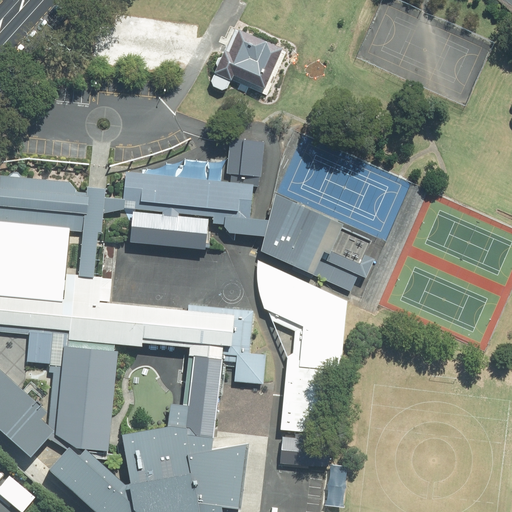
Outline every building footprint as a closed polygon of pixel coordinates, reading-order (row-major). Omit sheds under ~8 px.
[(290,52),(312,0),(280,0),(264,36),(260,34),(264,25),(247,17),(231,53),(226,51),(212,81),(215,87),(224,90),(230,88),(233,89),(238,77),(281,96),(289,78),(275,72),(285,50),(290,52)] [(266,141),(230,137),(226,173),(232,173),(261,176),(263,176),(266,141)] [(0,224),(85,232),(86,223),(75,222),(77,202),(88,203),(89,191),(78,190),(78,188),(71,181),(1,174),(2,162),(0,162),(0,224)] [(142,199),(240,209),(241,198),(243,185),(255,186),(260,186),(261,176),(232,173),(231,181),(128,171),(127,185),(144,187),(142,199)] [(231,232),(267,234),(270,219),(251,217),(253,199),(241,198),(240,209),(142,199),(144,187),(127,185),(126,198),(107,197),(107,187),(89,185),(89,191),(88,203),(86,223),(85,232),(81,274),(95,275),(100,231),(103,231),(105,212),(126,207),(164,210),(163,213),(180,214),(181,212),(216,215),(215,222),(226,223),(225,225),(231,232)] [(243,185),(241,198),(253,199),(255,186),(243,185)] [(346,221),(278,191),(270,219),(267,234),(263,249),(293,264),(291,268),(314,278),(316,274),(352,290),(359,272),(368,276),(376,256),(366,252),(372,239),(344,226),(346,221)] [(88,203),(77,202),(75,222),(86,223),(88,203)] [(180,214),(163,213),(135,210),(132,241),(207,248),(210,217),(180,214)] [(328,290),(258,259),(257,271),(258,279),(260,287),(318,312),(328,290)] [(0,291),(0,322),(71,329),(70,338),(116,342),(144,344),(145,335),(192,340),(225,343),(233,344),(236,312),(189,308),(102,299),(104,276),(95,275),(81,274),(68,272),(65,297),(0,291)] [(289,358),(282,427),(296,429),(312,430),(322,431),(328,366),(342,367),(349,300),(328,290),(318,312),(260,287),(266,308),(304,325),(301,359),(289,358)] [(225,343),(223,365),(238,366),(239,351),(252,352),(255,315),(256,309),(189,303),(189,308),(236,312),(233,344),(225,343)] [(0,329),(31,333),(31,330),(53,332),(50,363),(49,370),(54,371),(51,409),(59,417),(66,345),(70,345),(70,338),(71,329),(0,322),(0,329)] [(53,332),(31,330),(31,333),(28,360),(50,363),(53,332)] [(109,448),(119,350),(115,350),(116,342),(70,338),(70,345),(66,345),(59,417),(57,427),(57,433),(73,444),(88,446),(109,448)] [(187,426),(192,450),(215,445),(223,365),(225,343),(192,340),(191,354),(196,355),(190,403),(173,402),(170,423),(187,426)] [(252,352),(239,351),(238,366),(236,380),(265,383),(268,353),(252,352)] [(0,424),(34,454),(57,427),(44,416),(51,409),(0,364),(0,424)] [(122,433),(131,482),(195,469),(192,450),(187,426),(170,423),(122,433)] [(312,430),(296,429),(296,437),(284,436),(282,462),(328,466),(330,440),(312,438),(312,430)] [(215,445),(192,450),(195,469),(200,499),(224,503),(243,505),(252,438),(215,445)] [(200,499),(195,469),(131,482),(128,482),(88,446),(83,453),(73,444),(50,467),(99,511),(226,511),(224,503),(200,499)] [(350,469),(332,467),(329,492),(346,495),(350,469)]
